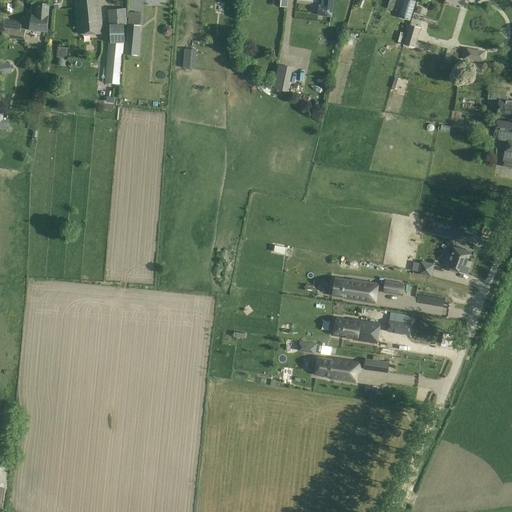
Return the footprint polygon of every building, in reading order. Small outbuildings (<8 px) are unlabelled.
[(102,34),(99,0),(75,0),(79,34),(102,34)] [(323,0),(323,8),(332,9),(333,0),(323,0)] [(411,0),(404,0),(400,17),(409,20),(415,1),(411,0)] [(30,30),(47,32),(49,3),(37,2),(36,15),(32,14),(30,30)] [(415,5),(413,12),(420,14),(421,10),(419,6),(415,5)] [(112,42),(111,61),(107,60),(105,83),(119,84),(124,42),(125,42),(124,24),(127,24),(126,8),(116,9),(118,25),(109,26),(110,42),(112,42)] [(21,22),(4,19),(1,37),(24,40),(26,30),(20,29),(21,22)] [(451,39),(454,25),(444,23),(441,37),(451,39)] [(128,24),(125,54),(138,55),(141,25),(128,24)] [(220,25),(218,42),(229,43),(231,26),(220,25)] [(410,25),(406,37),(416,40),(419,28),(412,26),(410,25)] [(163,32),(165,35),(169,35),(172,33),(172,29),(169,27),(166,27),(163,29),(163,32)] [(406,37),(404,44),(414,47),(416,40),(406,37)] [(68,48),(58,47),(57,57),(66,58),(68,48)] [(194,69),(195,49),(183,48),(182,68),(194,69)] [(466,62),(465,70),(475,72),(476,64),(466,62)] [(293,67),(278,65),(273,89),(288,92),(293,67)] [(509,89),(492,88),(491,96),(499,97),(497,114),(511,115),(511,100),(508,100),(509,89)] [(511,122),(497,120),(495,130),(499,130),(497,138),(499,140),(506,141),(505,143),(506,143),(503,159),(502,159),(501,166),(511,167),(511,122)] [(0,122),(0,129),(8,130),(8,124),(0,122)] [(429,232),(456,239),(459,228),(432,221),(429,232)] [(471,251),(455,245),(450,259),(445,257),(443,265),(447,266),(447,267),(467,275),(470,266),(466,265),(471,251)] [(422,262),(420,274),(432,276),(434,264),(422,262)] [(335,278),(332,295),(347,298),(347,299),(375,303),(378,283),(351,279),(351,280),(335,278)] [(444,304),(450,283),(441,280),(435,302),(444,304)] [(385,283),(383,292),(403,296),(405,284),(385,281),(385,283)] [(333,334),(333,335),(353,339),(352,340),(377,344),(380,323),(352,319),(352,320),(336,317),(335,323),(337,324),(336,326),(335,335),(334,335),(334,334),(333,334)] [(417,318),(417,329),(449,330),(450,319),(417,318)] [(389,320),(387,331),(409,335),(411,324),(389,320)] [(300,342),(299,350),(315,353),(316,344),(300,342)] [(318,357),(315,375),(330,377),(330,378),(356,382),(357,375),(357,371),(359,371),(361,362),(334,359),(334,360),(318,357)] [(365,359),(364,369),(371,370),(372,360),(365,359)] [(381,400),(382,389),(376,389),(376,393),(363,393),(363,399),(381,400)]
